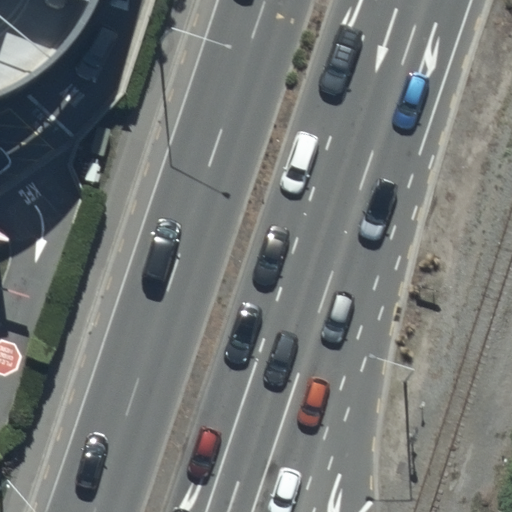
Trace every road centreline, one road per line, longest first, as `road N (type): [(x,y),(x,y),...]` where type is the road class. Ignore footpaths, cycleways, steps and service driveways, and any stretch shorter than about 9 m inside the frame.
road 1 (trunk): [(100,496),(267,0)]
road 2 (trunk): [(423,0),(335,270)]
road 3 (trunk): [(335,270),(253,511)]
road 4 (trunk): [(335,270),(323,424),(328,511)]
